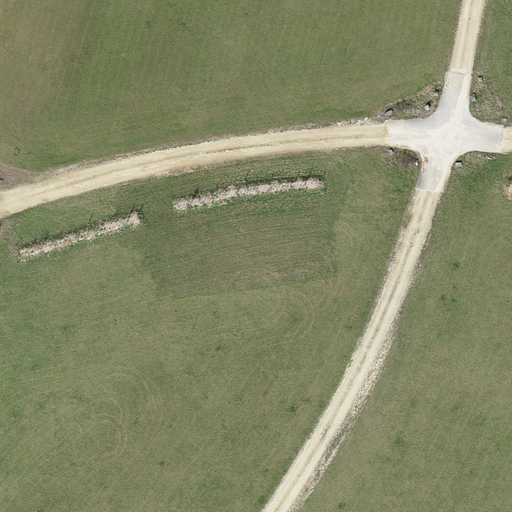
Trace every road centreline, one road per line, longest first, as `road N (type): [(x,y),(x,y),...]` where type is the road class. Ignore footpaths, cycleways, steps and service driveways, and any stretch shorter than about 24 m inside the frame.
road 1 (track): [(280,511),(362,374),(405,275),(472,0)]
road 2 (track): [(511,134),(385,131),(220,147),(130,162),(0,200)]
